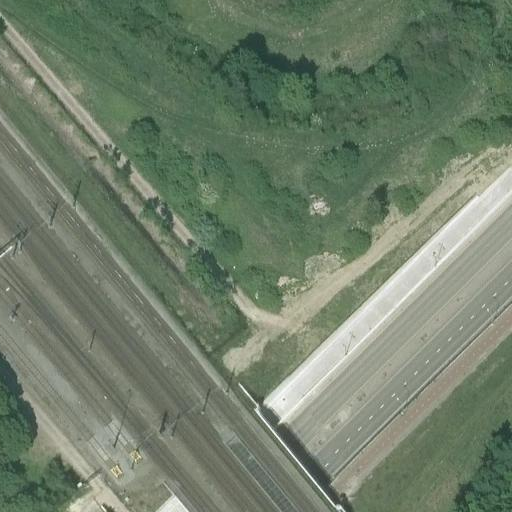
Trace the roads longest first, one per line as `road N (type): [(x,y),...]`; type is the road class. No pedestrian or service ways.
road 1 (secondary): [(511,219),(217,511)]
road 2 (secondary): [(281,511),(511,285)]
road 3 (track): [(0,96),(154,283)]
road 4 (track): [(106,495),(0,374)]
